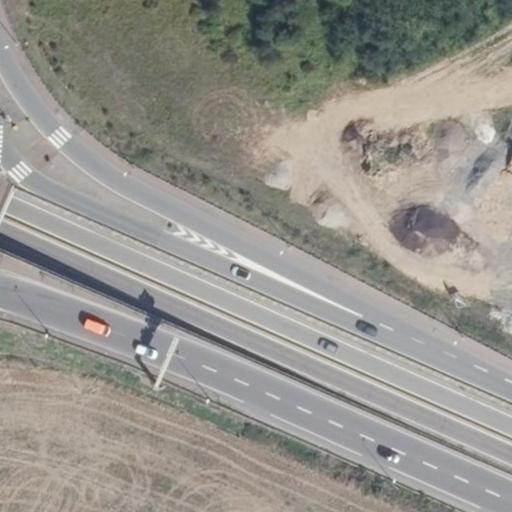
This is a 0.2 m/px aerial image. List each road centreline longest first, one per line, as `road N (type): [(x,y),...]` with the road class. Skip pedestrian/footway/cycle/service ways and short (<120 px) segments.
road 1 (primary): [(511,427),(0,203)]
road 2 (primary): [(0,232),(511,456)]
road 3 (primary): [(0,288),(176,353),(511,498)]
road 4 (primary): [(401,340),(94,164),(41,117),(0,52)]
road 5 (primary): [(401,340),(48,189),(0,145)]
road 6 (primary): [(511,390),(401,340)]
